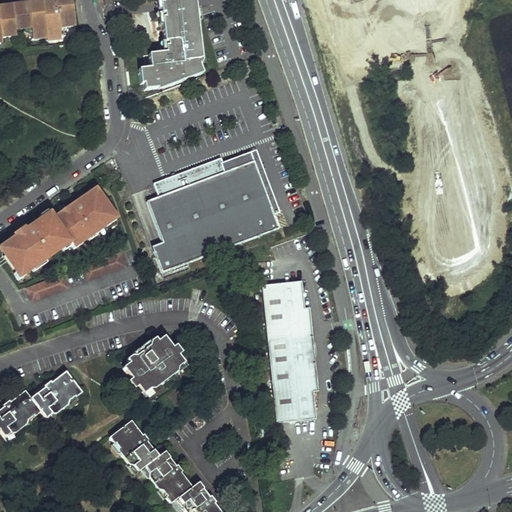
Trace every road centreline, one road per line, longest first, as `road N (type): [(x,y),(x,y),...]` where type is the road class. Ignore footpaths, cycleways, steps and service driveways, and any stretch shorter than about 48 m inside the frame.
road 1 (secondary): [(266,0),(350,264),(379,430)]
road 2 (secondary): [(443,389),(405,353),(370,271),(289,0)]
road 3 (residential): [(0,222),(115,134),(111,51),(90,0)]
road 4 (primary): [(465,496),(491,463),(492,434),(470,399),(443,389)]
